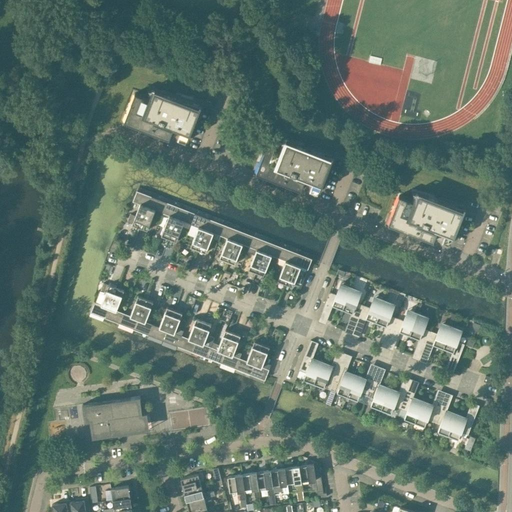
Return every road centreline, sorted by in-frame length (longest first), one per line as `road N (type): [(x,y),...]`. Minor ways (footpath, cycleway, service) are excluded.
road 1 (unclassified): [(343,218),(117,130)]
road 2 (residential): [(301,325),(125,257)]
road 3 (residential): [(474,390),(301,325)]
road 4 (residential): [(162,457),(283,440),(338,461)]
road 5 (unclassified): [(511,283),(343,218)]
road 6 (residential): [(34,511),(50,473),(162,457)]
